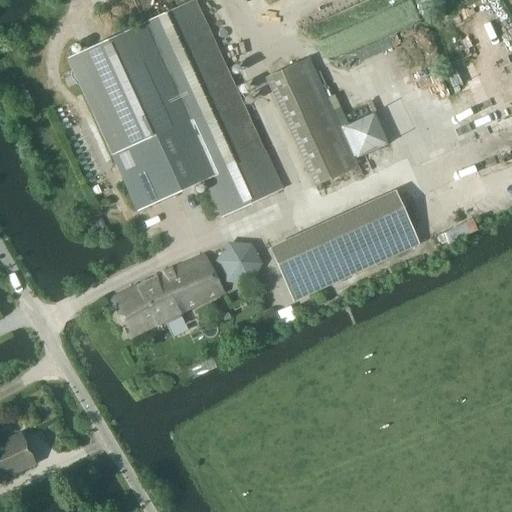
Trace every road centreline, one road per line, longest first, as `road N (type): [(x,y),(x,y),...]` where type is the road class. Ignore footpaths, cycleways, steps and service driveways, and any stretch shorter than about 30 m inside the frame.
road 1 (track): [(114,0),(69,18),(58,54),(136,218),(179,229),(179,245),(42,321)]
road 2 (unclassified): [(151,511),(0,247)]
